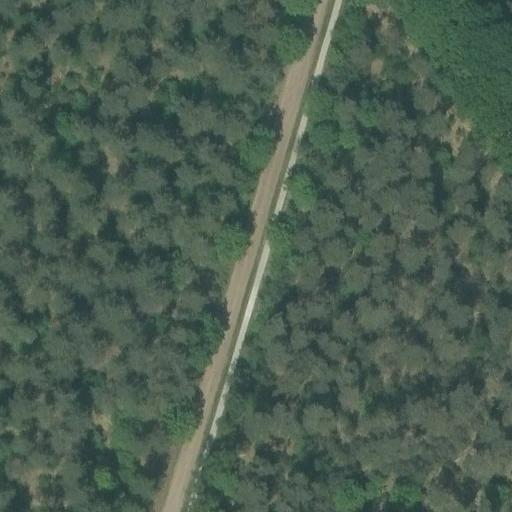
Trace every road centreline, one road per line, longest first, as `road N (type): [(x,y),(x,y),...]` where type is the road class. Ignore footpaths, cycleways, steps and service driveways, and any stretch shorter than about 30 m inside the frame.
road 1 (track): [(311,0),(167,511)]
road 2 (unclassified): [(511,102),(437,0)]
